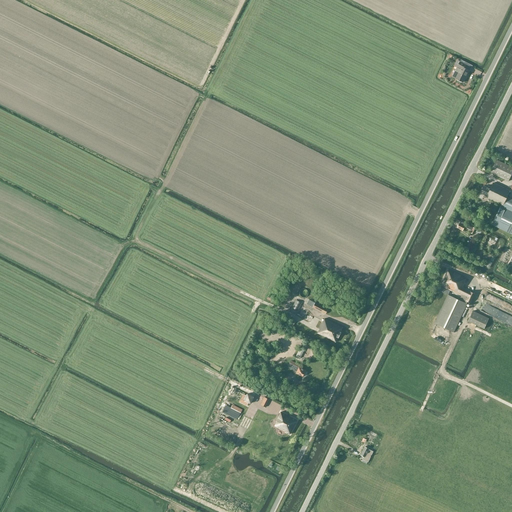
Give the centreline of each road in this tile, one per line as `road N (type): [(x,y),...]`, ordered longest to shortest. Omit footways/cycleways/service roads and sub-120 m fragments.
road 1 (unclassified): [(272,511),(511,28)]
road 2 (tertiary): [(302,511),(511,88)]
road 3 (track): [(0,264),(314,427)]
road 4 (track): [(29,431),(188,511)]
